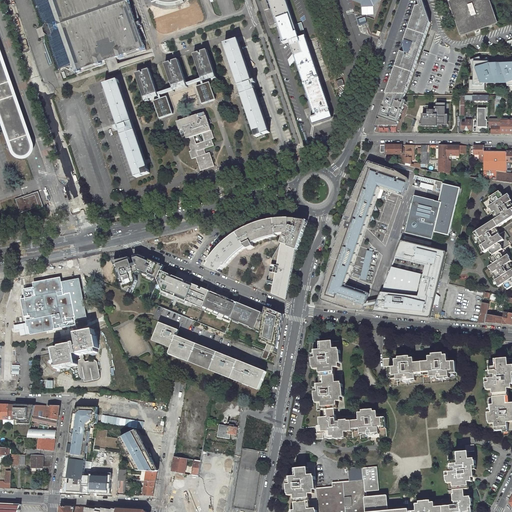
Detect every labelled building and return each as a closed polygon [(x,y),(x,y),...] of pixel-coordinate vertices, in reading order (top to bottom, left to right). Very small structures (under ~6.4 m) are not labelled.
[(128,0),(33,0),(44,33),(57,70),(63,67),(67,69),(69,70),(73,64),(74,63),(76,69),(78,74),(82,72),(99,66),(104,65),(103,65),(106,63),(110,62),(117,60),(120,59),(125,57),(141,51),(141,52),(146,50),(144,45),(138,28),(137,27),(141,25),(140,23),(140,22),(136,23),(136,21),(130,4),(128,0)] [(313,125),(330,119),(331,117),(332,115),(331,111),(330,111),(329,109),(330,109),(306,36),(299,38),(297,32),(295,28),(295,25),(286,0),(268,0),(280,34),(282,38),(284,44),(290,42),(296,60),(307,93),(314,114),(315,114),(316,115),(310,117),(313,125)] [(425,40),(431,23),(430,22),(424,5),(422,0),(419,0),(418,2),(420,6),(417,7),(405,41),(406,42),(405,43),(405,47),(405,50),(406,54),(401,52),(401,65),(397,63),(387,95),(406,95),(408,88),(409,84),(409,85),(415,70),(411,68),(415,63),(423,40),(425,40)] [(447,0),(454,19),(461,38),(498,25),(489,0),(447,0)] [(366,17),(357,20),(359,26),(368,24),(366,17)] [(270,133),(263,112),(252,80),(238,39),(231,42),(232,47),(227,49),(239,87),(255,132),(261,130),(262,135),(270,133)] [(411,68),(415,70),(425,40),(423,40),(415,63),(411,68)] [(206,49),(193,54),(202,78),(203,82),(216,77),(206,49)] [(153,57),(152,53),(130,60),(119,64),(120,69),(153,57)] [(0,109),(0,110),(1,114),(4,121),(5,124),(6,128),(7,131),(9,135),(10,138),(11,142),(14,151),(15,152),(15,153),(16,154),(20,157),(23,157),(25,157),(26,156),(28,155),(30,153),(31,151),(32,148),(31,146),(31,145),(28,136),(23,122),(22,119),(21,115),(18,108),(15,97),(10,83),(6,73),(3,63),(0,54),(0,109)] [(470,80),(470,90),(485,91),(485,86),(485,85),(485,83),(485,82),(486,83),(487,83),(487,84),(488,83),(489,83),(489,82),(489,81),(491,83),(498,80),(499,83),(506,81),(507,84),(508,88),(509,91),(511,90),(511,64),(511,67),(511,66),(510,65),(509,65),(508,65),(507,66),(507,67),(505,65),(498,67),(497,64),(491,67),(490,64),(489,61),(487,58),(481,60),(480,57),(470,60),(473,69),(474,69),(474,80),(470,80)] [(178,59),(164,64),(172,88),(173,90),(174,92),(188,87),(187,86),(186,84),(178,59)] [(119,64),(117,60),(110,62),(106,63),(108,69),(109,70),(110,74),(121,70),(120,69),(119,64)] [(158,97),(157,96),(156,94),(148,69),(135,74),(145,102),(158,97)] [(130,123),(133,122),(120,85),(118,86),(116,81),(105,84),(119,125),(136,178),(147,174),(146,169),(148,168),(134,126),(131,127),(130,123)] [(209,82),(204,84),(202,85),(196,87),(202,104),(216,100),(209,82)] [(173,90),(172,88),(156,94),(159,100),(161,99),(159,95),(173,90)] [(406,95),(387,95),(379,117),(376,126),(398,126),(398,124),(406,101),(405,98),(406,95)] [(161,99),(159,100),(154,101),(160,119),(173,114),(167,97),(161,99)] [(425,105),(418,126),(449,126),(449,103),(446,103),(446,102),(436,102),(436,105),(425,105)] [(189,151),(192,159),(197,157),(200,168),(201,170),(201,171),(206,169),(209,168),(214,166),(214,165),(213,163),(210,153),(205,155),(203,150),(214,146),(214,143),(213,144),(212,139),(214,139),(211,131),(206,116),(205,115),(206,115),(205,113),(205,112),(177,122),(183,138),(186,137),(187,139),(191,151),(189,151)] [(478,119),(478,130),(489,130),(489,126),(489,119),(478,119)] [(492,126),(492,134),(501,134),(501,126),(501,121),(501,120),(501,119),(489,119),(489,126),(492,126)] [(467,120),(467,123),(462,123),(462,130),(473,130),(473,121),(467,120)] [(508,121),(501,121),(501,126),(501,134),(510,134),(510,120),(508,120),(508,121)] [(401,155),(405,155),(406,148),(402,148),(402,145),(386,145),(386,153),(386,154),(390,154),(390,153),(396,153),(396,154),(401,154),(401,155)] [(415,146),(406,145),(406,148),(405,155),(405,165),(411,166),(411,160),(411,158),(414,158),(415,146)] [(429,145),(421,146),(421,151),(421,164),(425,164),(428,164),(428,160),(429,160),(429,145)] [(447,162),(447,156),(448,146),(440,146),(439,172),(447,173),(447,170),(447,162)] [(448,146),(447,156),(453,156),(453,159),(457,159),(457,156),(460,156),(460,154),(466,154),(466,146),(448,146)] [(485,146),(474,146),(474,154),(479,155),(479,158),(479,161),(484,161),(484,152),(485,146)] [(484,179),(497,181),(497,172),(507,173),(507,162),(507,152),(484,152),(484,161),(484,170),(484,179)] [(364,310),(370,293),(366,292),(365,294),(344,287),(379,186),(400,193),(399,195),(403,196),(409,180),(409,179),(408,179),(408,178),(396,171),(370,162),(369,162),(368,162),(368,163),(364,171),(358,185),(353,197),(349,207),(344,220),(345,220),(338,239),(337,238),(333,251),(329,265),(327,276),(322,298),(322,299),(322,300),(323,300),(348,309),(362,311),(363,311),(363,310),(364,310)] [(497,181),(511,183),(511,173),(507,173),(497,172),(497,181)] [(434,232),(449,235),(460,187),(443,184),(439,202),(419,197),(414,220),(415,221),(415,222),(413,222),(411,223),(410,224),(409,225),(408,226),(408,228),(408,229),(409,230),(409,232),(411,233),(412,233),(413,234),(415,234),(416,233),(417,233),(418,232),(419,232),(418,229),(419,228),(434,232)] [(365,294),(366,292),(347,285),(380,188),(399,195),(400,193),(379,186),(344,287),(365,294)] [(21,213),(29,210),(39,206),(43,205),(38,192),(23,197),(16,199),(21,213)] [(501,193),(501,194),(499,192),(490,198),(491,200),(490,200),(492,202),(493,202),(494,204),(489,207),(490,210),(491,209),(493,213),(495,212),(497,215),(492,217),(494,221),(474,234),(476,236),(477,236),(479,239),(477,241),(483,250),(484,253),(489,250),(491,251),(490,252),(492,254),(493,256),(490,258),(491,260),(490,260),(492,263),(492,262),(494,264),(489,267),(490,270),(491,270),(493,273),(491,274),(497,284),(498,287),(503,283),(505,285),(504,286),(505,288),(506,288),(507,289),(511,286),(511,266),(511,265),(509,267),(507,264),(510,262),(511,261),(509,258),(510,257),(508,255),(503,258),(502,256),(503,256),(501,253),(500,254),(499,252),(503,250),(502,248),(502,247),(501,245),(500,245),(499,244),(504,240),(502,238),(500,234),(498,235),(496,233),(500,230),(499,227),(511,218),(511,201),(510,197),(508,195),(503,198),(502,196),(503,196),(501,193)] [(414,220),(419,197),(414,196),(406,233),(433,239),(434,232),(419,228),(418,229),(419,232),(418,232),(417,233),(416,233),(415,234),(413,234),(412,233),(411,233),(409,232),(409,230),(408,229),(408,228),(408,226),(409,225),(410,224),(411,223),(413,222),(415,222),(415,221),(414,220)] [(290,219),(285,219),(277,219),(269,221),(260,223),(251,226),(246,229),(236,231),(225,234),(229,239),(229,240),(228,240),(219,248),(218,249),(218,253),(215,253),(210,260),(209,262),(210,263),(207,267),(220,273),(224,267),(225,267),(226,267),(231,260),(234,257),(239,253),(247,247),(248,249),(249,249),(250,249),(255,247),(253,244),(259,241),(271,238),(276,236),(277,236),(277,235),(284,234),(285,234),(294,227),(296,221),(290,220),(290,219)] [(274,284),(288,291),(291,276),(288,275),(290,269),(292,269),(296,250),(297,250),(298,249),(298,248),(300,245),(303,234),(306,225),(308,221),(303,220),(303,222),(301,221),(300,221),(300,220),(296,219),(296,221),(294,227),(285,234),(282,243),(274,257),(271,271),(271,272),(272,273),(273,273),(271,273),(269,281),(268,281),(267,282),(267,283),(267,284),(268,284),(269,284),(270,283),(274,284)] [(424,274),(391,267),(373,311),(431,318),(447,252),(402,241),(395,258),(427,265),(424,274)] [(374,252),(367,250),(360,279),(367,281),(374,252)] [(130,258),(115,263),(124,291),(132,294),(138,281),(135,273),(140,272),(158,280),(162,272),(164,265),(140,255),(135,257),(135,259),(131,260),(130,258)] [(255,272),(258,266),(251,263),(249,270),(255,272)] [(202,310),(210,291),(162,272),(158,280),(151,296),(199,317),(202,310)] [(64,295),(63,292),(61,282),(61,278),(47,280),(46,274),(33,277),(34,283),(35,288),(24,290),(26,299),(21,300),(25,317),(29,316),(30,320),(28,320),(30,334),(59,329),(76,325),(75,317),(74,311),(70,294),(64,295)] [(286,300),(288,291),(274,284),(272,294),(286,300)] [(210,291),(204,305),(202,310),(210,313),(211,312),(224,317),(223,319),(230,321),(230,320),(231,320),(231,319),(251,327),(251,325),(256,327),(255,330),(257,331),(258,328),(265,331),(263,341),(268,343),(269,344),(273,346),(278,348),(284,315),(276,312),(274,312),(275,311),(269,310),(269,311),(268,315),(265,314),(264,313),(255,310),(237,303),(228,299),(228,301),(223,299),(224,297),(210,291)] [(478,322),(486,323),(486,321),(487,315),(489,304),(484,303),(486,296),(489,297),(490,293),(484,292),(478,322)] [(511,313),(504,312),(503,318),(502,325),(511,325),(511,313)] [(497,322),(497,324),(502,325),(503,318),(499,317),(494,316),(487,315),(486,321),(497,322)] [(229,356),(218,352),(211,349),(210,351),(207,350),(208,348),(198,344),(190,341),(190,343),(187,342),(187,340),(177,336),(179,330),(174,328),(173,330),(170,329),(171,327),(160,322),(153,339),(172,347),(170,353),(260,389),(267,372),(252,366),(252,368),(249,367),(250,365),(232,358),(231,359),(228,358),(229,356)] [(94,361),(85,362),(84,359),(83,353),(92,352),(92,350),(99,349),(96,337),(94,330),(80,333),(76,334),(78,346),(77,347),(77,343),(76,343),(74,343),(74,344),(75,347),(73,347),(73,344),(60,346),(61,348),(54,349),(56,358),(57,361),(58,365),(57,365),(57,367),(58,367),(59,368),(77,364),(74,352),(75,352),(76,355),(79,355),(79,354),(78,351),(79,350),(80,354),(81,359),(80,359),(78,364),(80,376),(81,378),(82,378),(84,379),(85,382),(86,382),(98,379),(99,379),(100,378),(100,377),(100,376),(97,363),(97,362),(96,361),(95,360),(94,361)] [(377,414),(377,409),(358,411),(358,415),(340,416),(339,409),(345,408),(342,375),(343,375),(340,341),(320,343),(321,350),(318,351),(319,358),(313,358),(314,370),(320,369),(321,391),(315,392),(316,403),(319,433),(311,434),(312,440),(323,439),(323,432),(326,432),(327,441),(361,437),(368,437),(368,434),(379,433),(380,438),(387,437),(385,413),(377,414)] [(267,360),(270,352),(265,350),(263,354),(262,357),(262,358),(267,360)] [(444,356),(444,353),(440,354),(429,355),(429,359),(415,361),(414,358),(410,358),(410,357),(383,359),(383,367),(389,366),(390,386),(458,380),(456,358),(448,359),(448,355),(444,356)] [(511,358),(487,361),(488,372),(485,372),(488,398),(487,398),(490,432),(503,431),(508,430),(511,429),(511,403),(509,404),(508,389),(511,388),(511,358)] [(15,408),(15,405),(9,405),(0,404),(0,419),(9,420),(14,420),(15,408)] [(33,416),(36,406),(20,405),(15,405),(15,408),(14,416),(19,416),(19,420),(18,424),(31,424),(32,421),(33,416)] [(44,418),(46,406),(36,406),(33,416),(44,418)] [(60,406),(48,406),(47,418),(58,420),(60,406)] [(95,421),(98,421),(98,420),(99,416),(99,415),(97,415),(98,408),(80,407),(79,408),(79,409),(77,411),(75,411),(74,412),(72,426),(73,426),(72,432),(71,431),(67,459),(86,462),(89,447),(87,446),(87,444),(89,444),(91,432),(89,432),(89,430),(91,429),(92,425),(92,423),(95,421)] [(50,425),(57,427),(58,420),(47,418),(44,418),(33,416),(32,421),(41,423),(50,425)] [(116,425),(117,418),(104,416),(103,423),(116,425)] [(256,436),(260,420),(246,416),(244,423),(252,426),(249,434),(256,436)] [(237,435),(239,422),(228,420),(227,426),(220,425),(218,437),(230,439),(231,435),(237,435)] [(30,429),(27,438),(39,438),(43,438),(56,438),(57,431),(48,430),(37,430),(30,429)] [(147,471),(157,472),(159,471),(151,457),(150,458),(149,456),(150,454),(147,449),(146,449),(143,444),(144,444),(138,432),(135,431),(123,438),(129,449),(126,450),(128,453),(131,453),(132,455),(130,457),(133,463),(134,462),(136,465),(137,464),(139,468),(137,469),(137,471),(142,471),(147,471)] [(39,438),(37,449),(41,450),(54,452),(56,438),(43,438),(39,438)] [(123,438),(120,439),(126,450),(129,449),(123,438)] [(296,510),(293,510),(293,511),(473,511),(471,489),(469,489),(469,486),(469,482),(473,482),(472,478),(475,478),(474,470),(476,470),(474,445),(465,445),(466,452),(447,453),(448,465),(446,465),(448,491),(449,491),(449,498),(442,499),(419,501),(419,504),(414,504),(413,500),(401,501),(401,496),(387,497),(387,496),(367,498),(367,491),(379,490),(377,467),(363,468),(363,466),(348,468),(349,481),(343,482),(332,483),(333,487),(317,488),(316,477),(315,467),(315,462),(307,463),(308,468),(295,469),(296,476),(289,477),(290,484),(287,485),(288,494),(289,494),(289,496),(295,495),(295,500),(296,510)] [(12,454),(12,465),(25,465),(25,455),(12,454)] [(32,467),(43,468),(44,456),(32,455),(32,467)] [(86,462),(67,459),(63,492),(111,494),(111,474),(89,473),(89,475),(84,475),(86,462)] [(123,492),(125,492),(126,487),(126,481),(127,470),(119,470),(118,477),(118,478),(118,479),(118,481),(120,481),(124,481),(123,492)] [(155,482),(157,472),(147,471),(145,481),(155,482)] [(153,497),(155,482),(145,481),(145,483),(143,496),(153,497)] [(18,511),(21,504),(0,503),(0,511),(18,511)]
